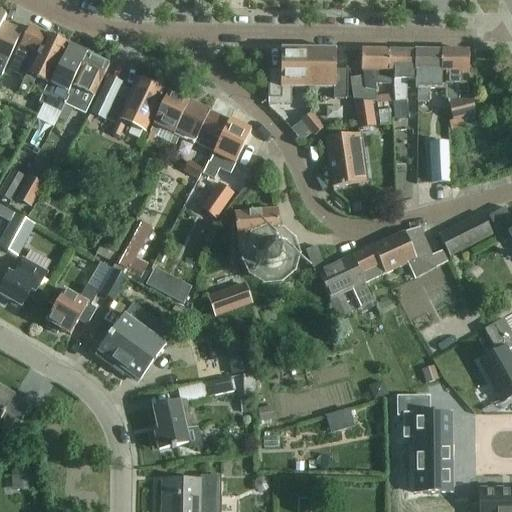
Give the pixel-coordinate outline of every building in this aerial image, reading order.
[(0,76),(0,77),(1,77),(20,35),(1,27),(6,17),(5,17),(0,15),(0,76)] [(29,29),(15,58),(31,66),(27,74),(19,92),(27,96),(35,79),(48,84),(66,46),(63,45),(63,41),(55,37),(52,40),(29,29)] [(48,84),(39,104),(47,108),(60,115),(65,107),(70,99),(66,97),(71,87),(71,88),(86,56),(66,46),(48,84)] [(307,90),(308,51),(280,51),(280,71),(269,71),(269,69),(268,69),(267,106),(290,106),(290,89),(307,90)] [(335,51),(308,51),(307,90),(333,90),(333,101),(347,101),(347,70),(345,70),(345,72),(334,71),(335,51)] [(388,73),(388,53),(361,52),(360,73),(362,73),(364,91),(375,93),(374,86),(393,86),(393,74),(388,73)] [(414,82),(415,53),(388,53),(388,73),(393,74),(393,86),(393,90),(394,104),(406,103),(406,82),(414,82)] [(441,54),(415,53),(414,82),(414,90),(417,90),(417,104),(428,104),(428,91),(445,91),(445,85),(445,74),(441,74),(441,54)] [(467,54),(441,54),(441,74),(445,74),(445,85),(445,91),(445,102),(447,102),(452,122),(475,116),(471,99),(458,102),(459,94),(457,93),(457,86),(467,86),(468,54),(467,54)] [(60,115),(57,120),(64,124),(71,110),(72,110),(76,103),(88,108),(92,98),(93,98),(108,66),(86,56),(71,88),(71,87),(66,97),(70,99),(65,107),(60,115)] [(164,93),(161,92),(160,87),(153,84),(148,85),(138,80),(137,80),(123,109),(113,104),(122,86),(107,79),(90,115),(104,122),(104,121),(115,127),(111,135),(119,139),(125,125),(144,134),(164,93)] [(169,145),(173,136),(188,105),(167,95),(149,135),(140,154),(153,160),(157,151),(155,146),(158,140),(169,145)] [(392,105),(394,121),(408,119),(406,103),(392,105)] [(173,136),(169,145),(174,148),(178,139),(192,146),(193,145),(198,147),(212,154),(214,151),(228,124),(208,114),(188,105),(173,136)] [(371,105),(354,107),(357,130),(374,127),(371,105)] [(329,130),(339,126),(330,107),(321,111),(329,130)] [(323,130),(310,115),(300,123),(313,139),(323,130)] [(222,184),(211,199),(224,209),(246,180),(231,170),(233,165),(248,133),(228,124),(214,151),(227,157),(225,162),(216,181),(222,184)] [(449,177),(467,176),(466,135),(448,136),(449,177)] [(365,184),(358,136),(325,140),(325,141),(332,189),(365,184)] [(428,145),(430,185),(449,184),(447,144),(428,145)] [(213,177),(219,165),(205,157),(199,168),(213,177)] [(184,173),(198,181),(203,171),(189,164),(184,173)] [(28,179),(16,201),(30,208),(42,187),(28,179)] [(6,182),(0,191),(0,197),(10,203),(18,189),(6,182)] [(511,225),(503,209),(486,219),(500,244),(509,239),(511,244),(511,225)] [(279,233),(277,212),(236,216),(240,261),(254,260),(257,266),(262,270),(269,272),(276,271),(281,268),(285,262),(286,255),(284,249),(280,244),(273,241),(267,241),(266,234),(279,233)] [(0,242),(0,249),(7,253),(25,221),(15,216),(0,242)] [(480,216),(470,221),(480,242),(491,237),(480,216)] [(17,258),(23,246),(34,226),(25,221),(7,253),(17,258)] [(480,242),(470,221),(459,227),(470,248),(480,242)] [(138,225),(114,269),(141,284),(149,268),(137,261),(152,233),(138,225)] [(459,227),(448,232),(458,253),(470,248),(459,227)] [(403,234),(396,237),(391,240),(389,240),(390,241),(353,258),(365,284),(384,275),(409,263),(416,278),(447,263),(442,254),(443,254),(442,253),(433,257),(432,257),(431,257),(419,232),(418,230),(403,235),(403,234)] [(448,232),(437,238),(448,259),(458,253),(448,232)] [(95,255),(112,264),(116,255),(100,247),(95,255)] [(316,248),(305,253),(315,275),(318,273),(324,270),(316,248)] [(7,276),(0,289),(0,298),(21,310),(30,294),(34,296),(46,276),(45,275),(50,265),(29,254),(24,264),(21,262),(13,278),(7,276)] [(324,270),(318,273),(331,301),(340,319),(351,314),(342,295),(353,290),(361,308),(373,302),(365,284),(353,258),(352,258),(324,270)] [(127,280),(115,273),(101,297),(113,304),(127,280)] [(154,273),(145,289),(183,309),(191,293),(154,273)] [(250,308),(242,286),(212,297),(219,319),(250,308)] [(48,325),(46,329),(56,335),(58,331),(69,337),(78,322),(86,327),(95,311),(89,308),(97,294),(86,288),(78,302),(63,293),(63,294),(56,290),(48,304),(55,308),(46,324),(48,325)] [(127,375),(140,385),(175,336),(133,306),(94,359),(123,380),(127,375)] [(461,359),(484,347),(479,338),(456,350),(461,359)] [(511,361),(505,349),(479,364),(501,404),(511,398),(511,361)] [(206,400),(234,394),(231,380),(203,386),(206,400)] [(0,447),(15,421),(3,413),(13,397),(0,389),(0,447)] [(429,400),(398,400),(398,418),(404,418),(404,440),(413,440),(413,495),(451,496),(451,417),(429,416),(429,400)] [(158,452),(188,446),(189,450),(200,447),(196,428),(192,429),(186,403),(153,410),(158,435),(154,435),(158,452)] [(30,462),(29,484),(48,485),(49,463),(30,462)] [(180,482),(162,482),(162,511),(161,511),(218,511),(219,479),(200,479),(200,483),(180,482)] [(511,511),(511,490),(479,491),(479,511),(511,511)]
